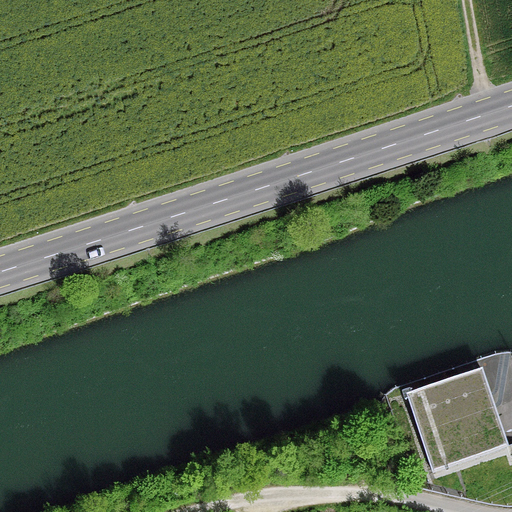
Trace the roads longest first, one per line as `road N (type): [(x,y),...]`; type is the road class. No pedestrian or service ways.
road 1 (secondary): [(0,269),(511,103)]
road 2 (track): [(388,496),(301,493),(185,511)]
